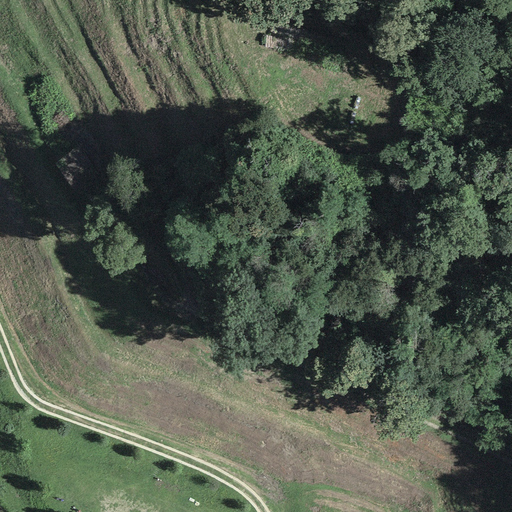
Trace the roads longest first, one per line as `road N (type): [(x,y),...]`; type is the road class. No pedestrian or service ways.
road 1 (track): [(100,232),(120,264),(202,325),(511,460)]
road 2 (track): [(266,511),(231,477),(38,402),(0,335)]
road 3 (track): [(126,207),(156,233),(183,313)]
